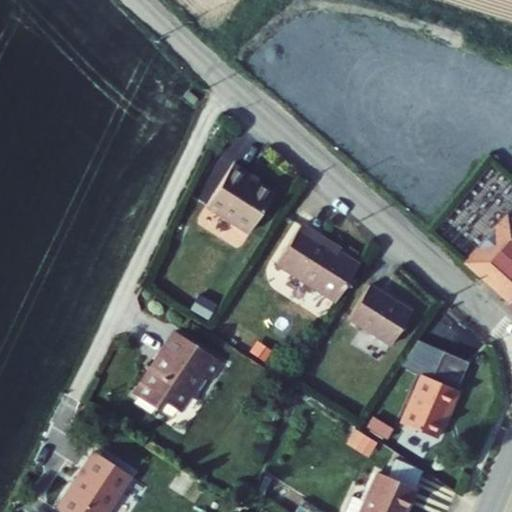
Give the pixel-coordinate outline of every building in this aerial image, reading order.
[(233,173),(218,164),(192,210),(236,236),(260,195),(242,184),(231,178),(233,173)] [(244,179),(233,173),(231,178),(242,184),(244,179)] [(511,229),(503,221),(463,266),(511,308),(511,229)] [(305,232),(291,223),(267,266),(327,299),(349,262),(327,249),(302,235),(305,232)] [(329,245),(305,232),(302,235),(327,249),(329,245)] [(405,306),(362,282),(342,316),(385,341),(405,306)] [(217,373),(172,341),(157,364),(162,367),(152,382),(149,380),(132,405),(155,421),(161,412),(175,422),(200,385),(206,389),(217,373)] [(162,367),(157,364),(147,378),(149,380),(152,382),(162,367)] [(206,389),(200,385),(175,422),(181,426),(206,389)] [(451,400),(415,385),(394,434),(430,449),(451,400)] [(369,456),(377,442),(355,430),(348,444),(369,456)] [(111,511),(128,487),(91,463),(58,511),(111,511)] [(413,479),(385,468),(377,486),(405,498),(413,479)] [(369,483),(356,511),(399,511),(405,498),(377,486),(369,483)]
